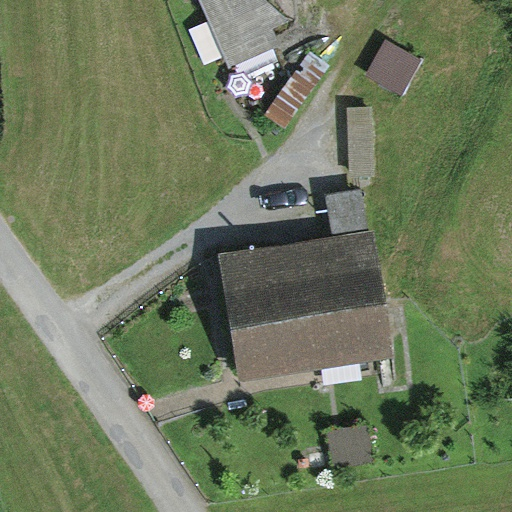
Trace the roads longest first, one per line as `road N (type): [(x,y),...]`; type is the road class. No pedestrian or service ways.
road 1 (track): [(58,329),(290,165),(354,45)]
road 2 (residential): [(177,511),(0,239)]
